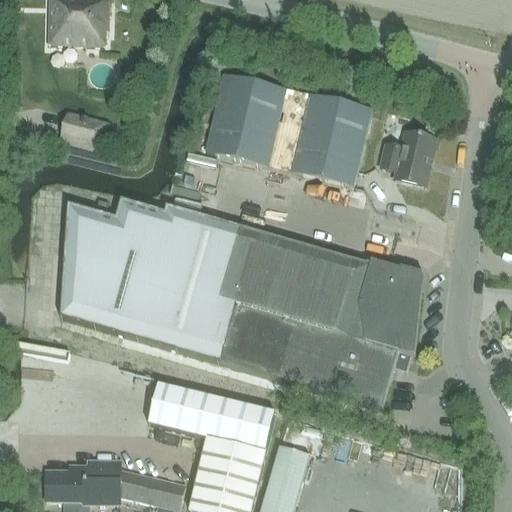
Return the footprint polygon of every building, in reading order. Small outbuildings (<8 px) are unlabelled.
[(110,36),(111,0),(51,0),(50,48),(105,50),(105,48),(107,48),(107,36),(110,36)] [(353,192),(359,165),(363,148),(371,113),(311,99),(225,79),(207,158),(292,178),(353,192)] [(113,128),(67,116),(59,147),(102,158),(103,157),(105,157),(113,128)] [(390,122),(393,132),(394,132),(404,128),(399,117),(390,122)] [(427,190),(438,143),(407,136),(403,152),(388,149),(383,174),(395,177),(394,183),(427,190)] [(371,271),(243,233),(168,212),(166,218),(123,205),(117,223),(69,209),(62,322),(382,415),(394,374),(406,377),(411,362),(413,362),(422,280),(402,274),(401,276),(372,267),(371,271)] [(160,389),(151,429),(202,442),(209,443),(208,444),(191,511),(253,511),(267,458),(276,420),(277,419),(160,389)] [(308,441),(284,511),(299,511),(321,445),(308,441)] [(423,448),(420,473),(437,475),(439,450),(423,448)] [(122,463),(87,463),(87,469),(69,469),(69,474),(45,474),(45,508),(64,508),(64,511),(85,511),(85,510),(122,511),(122,502),(163,511),(181,511),(187,489),(123,473),(122,463)]
